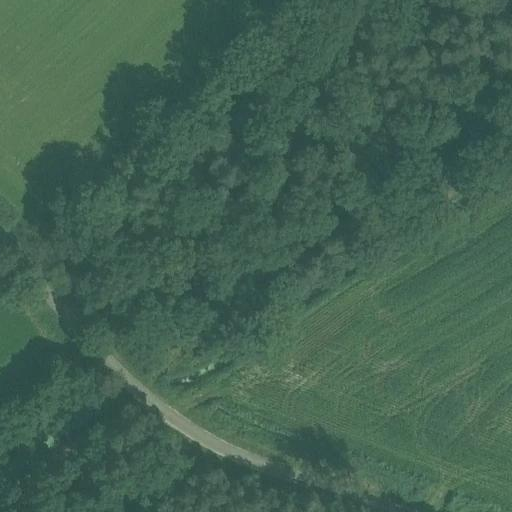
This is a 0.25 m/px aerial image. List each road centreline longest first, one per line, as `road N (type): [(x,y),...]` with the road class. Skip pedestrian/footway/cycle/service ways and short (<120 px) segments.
road 1 (unclassified): [(402,511),(219,444),(168,413),(0,235)]
road 2 (track): [(22,511),(168,413)]
